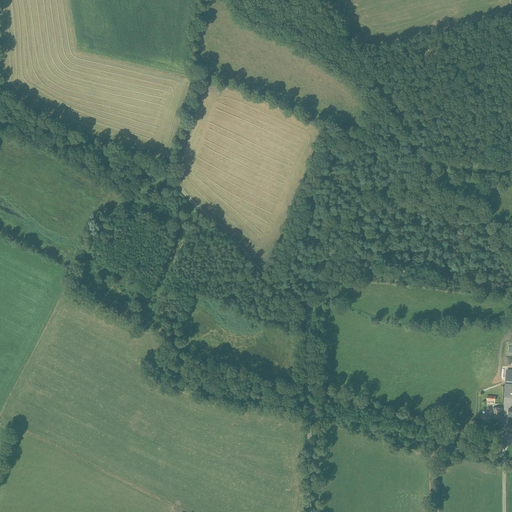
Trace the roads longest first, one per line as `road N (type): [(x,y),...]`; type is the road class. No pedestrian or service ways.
road 1 (unclassified): [(309,511),(307,303),(355,206),(422,162),(511,170)]
road 2 (track): [(200,78),(179,189),(277,285)]
road 3 (track): [(0,419),(182,511)]
road 4 (track): [(422,162),(321,0)]
road 5 (track): [(144,323),(195,204)]
